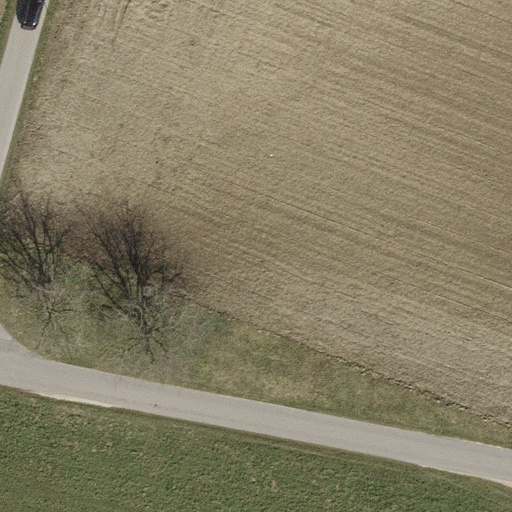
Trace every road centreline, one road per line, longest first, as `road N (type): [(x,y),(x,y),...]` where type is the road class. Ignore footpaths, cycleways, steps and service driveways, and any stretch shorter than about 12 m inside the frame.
road 1 (track): [(511,466),(0,365)]
road 2 (track): [(0,139),(38,0)]
